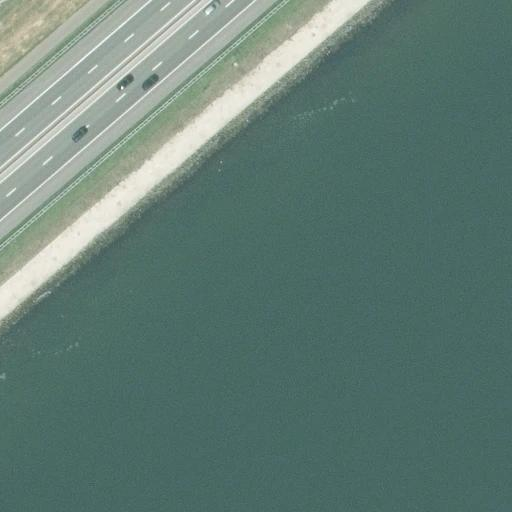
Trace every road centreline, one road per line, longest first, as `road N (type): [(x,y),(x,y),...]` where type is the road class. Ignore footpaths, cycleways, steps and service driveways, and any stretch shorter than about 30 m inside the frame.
road 1 (motorway): [(0,205),(237,0)]
road 2 (motorway): [(174,0),(0,150)]
